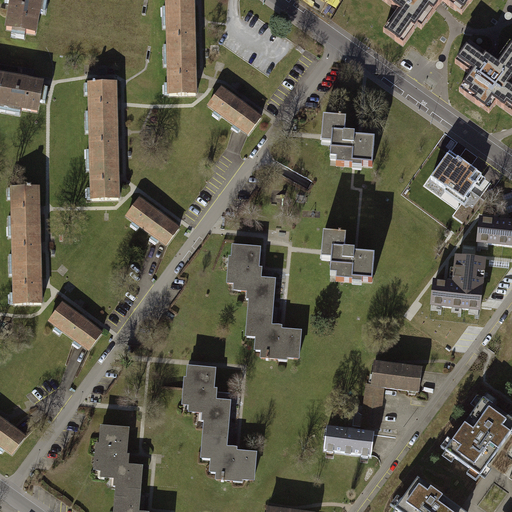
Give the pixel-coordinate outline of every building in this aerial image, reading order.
[(38,36),(44,0),(12,0),(7,31),(38,36)] [(193,18),(192,0),(166,0),(167,18),(193,18)] [(387,0),(400,9),(384,31),(404,44),(418,24),(422,28),(441,1),(462,15),(472,0),(387,0)] [(195,57),(193,18),(167,18),(168,58),(195,57)] [(511,112),(511,87),(508,85),(511,79),(511,43),(498,63),(468,43),(456,61),(472,72),(459,91),(484,109),(491,99),(511,112)] [(196,96),(195,57),(168,58),(169,97),(196,96)] [(0,105),(37,112),(42,82),(0,75),(0,105)] [(116,122),(115,83),(89,84),(90,123),(116,122)] [(248,136),(261,119),(221,89),(209,107),(248,136)] [(347,121),(323,119),(321,145),(331,146),(330,161),(335,161),(335,166),(353,168),(353,166),(355,166),(373,168),(375,142),(356,140),(356,137),(346,136),(347,121)] [(118,161),(116,122),(90,123),(91,162),(118,161)] [(449,153),(430,179),(445,189),(445,188),(464,201),(481,176),(449,153)] [(119,200),(118,161),(91,162),(92,201),(119,200)] [(39,226),(38,187),(11,188),(12,227),(39,226)] [(166,247),(179,229),(140,200),(127,218),(166,247)] [(511,247),(511,220),(480,218),(478,244),(511,247)] [(40,266),(39,226),(12,227),(14,266),(40,266)] [(347,237),(325,234),(323,251),(322,261),(332,262),(331,277),(338,277),(338,282),(353,283),(353,285),(364,286),(363,282),(374,284),(376,257),(364,256),(357,255),(355,255),(355,252),(346,251),(347,237)] [(259,249),(233,247),(231,268),(229,267),(227,283),(238,284),(237,290),(250,291),(248,310),(258,311),(259,301),(272,302),(273,281),(259,279),(260,269),(258,269),(259,249)] [(481,310),(486,257),(455,254),(452,280),(433,278),(430,305),(481,310)] [(41,305),(40,266),(14,266),(15,306),(41,305)] [(270,327),(272,302),(259,301),(258,311),(248,310),(246,333),(256,334),(255,347),(262,347),(261,358),(277,359),(277,356),(296,358),(299,333),(279,331),(280,328),(270,327)] [(89,350),(102,333),(63,304),(50,321),(89,350)] [(420,392),(423,367),(375,361),(372,384),(366,384),(361,427),(380,430),(386,388),(420,392)] [(215,372),(188,370),(187,391),(184,390),(183,406),(193,407),(193,413),(205,414),(203,433),(214,434),(215,424),(227,425),(229,404),(215,402),(216,392),(213,391),(215,372)] [(511,426),(511,421),(482,400),(446,450),(478,474),(511,426)] [(0,444),(12,454),(25,437),(0,418),(0,444)] [(225,450),(227,425),(215,424),(214,434),(203,433),(201,456),(211,457),(210,470),(217,470),(216,480),(232,482),(232,479),(252,481),(254,456),(235,454),(235,451),(225,450)] [(129,430),(102,428),(100,455),(97,454),(96,470),(107,471),(106,477),(118,478),(117,497),(127,498),(128,489),(140,489),(142,468),(128,466),(129,456),(126,455),(129,430)] [(371,457),(374,434),(328,429),(325,451),(371,457)] [(465,511),(419,479),(398,508),(404,511),(465,511)] [(138,511),(140,489),(128,489),(127,498),(117,497),(115,511),(138,511)]
